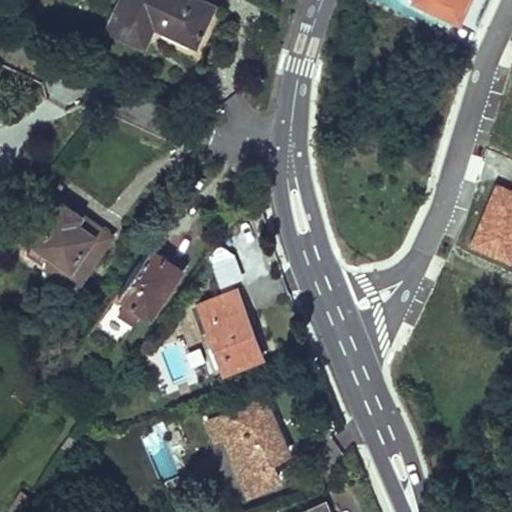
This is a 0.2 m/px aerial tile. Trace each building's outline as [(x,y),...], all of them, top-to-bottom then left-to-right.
[(214,5),(204,0),(119,0),(106,26),(143,42),(154,20),(162,23),(160,26),(196,43),(214,5)] [(61,201),(50,216),(27,249),(77,286),(86,273),(84,273),(100,250),(102,252),(114,235),(99,224),(98,226),(92,234),(76,222),(81,214),(61,201)] [(27,249),(50,216),(37,207),(7,248),(20,258),(27,249)] [(92,234),(98,226),(81,214),(76,222),(92,234)] [(181,266),(149,244),(118,291),(128,298),(119,311),(133,321),(142,307),(149,312),(181,266)] [(215,282),(241,281),(239,257),(213,258),(215,282)] [(237,288),(199,301),(224,369),(262,356),(237,288)] [(263,392),(207,417),(216,437),(226,433),(235,455),(233,456),(248,490),(280,477),(272,457),(288,449),(278,426),(275,428),(270,414),(273,413),(263,392)] [(217,482),(194,492),(200,507),(223,497),(217,482)] [(331,511),(327,501),(318,504),(321,511),(331,511)]
